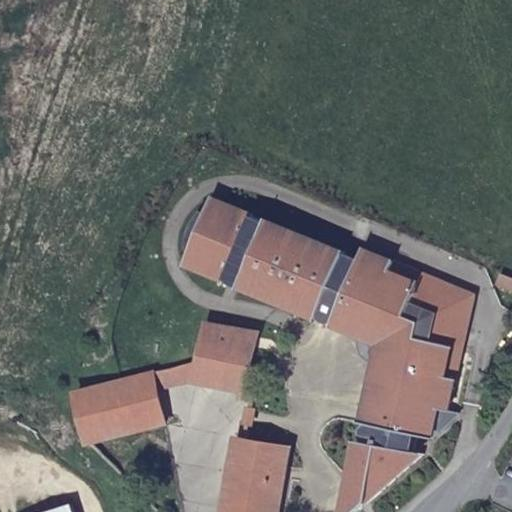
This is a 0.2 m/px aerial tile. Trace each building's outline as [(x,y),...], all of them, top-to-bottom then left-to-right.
[(361,443),(353,485),(370,506),(424,455),(412,453),(416,437),(431,440),(461,411),(453,399),(485,281),(373,241),(370,252),(354,248),(355,243),(279,217),(279,219),(262,213),(262,210),(217,196),(214,209),(209,208),(200,228),(195,250),(197,251),(190,266),(254,292),(356,333),(369,343),(377,350),(379,360),(379,371),(368,413),(374,415),(367,444),(361,443)] [(203,361),(200,380),(249,392),(248,400),(261,402),(265,367),(255,365),(259,331),(210,326),(203,361)] [(159,372),(162,389),(200,380),(203,361),(159,372)] [(159,372),(79,389),(91,445),(170,425),(162,389),(159,372)] [(284,511),(294,447),(236,439),(226,511),(284,511)] [(363,511),(370,506),(353,485),(348,511),(363,511)]
